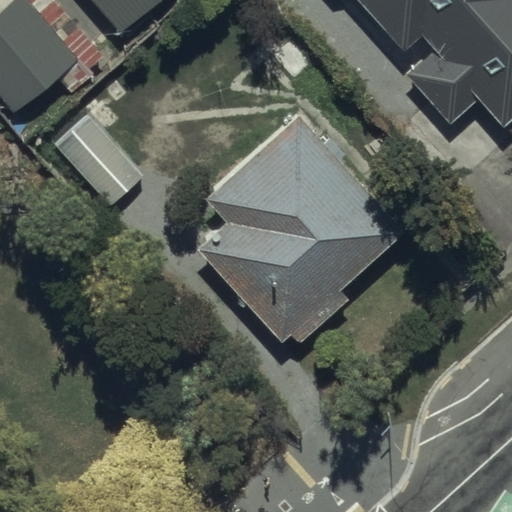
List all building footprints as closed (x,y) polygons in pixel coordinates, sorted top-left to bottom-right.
[(0,0),(0,79),(14,96),(55,62),(68,78),(109,44),(72,0),(0,0)] [(103,0),(123,21),(146,0),(103,0)] [(511,0),(364,0),(403,43),(421,27),(425,33),(398,57),(449,116),(479,90),(502,116),(511,107),(511,0)] [(406,210),(296,88),(198,175),(221,201),(197,222),(282,316),(293,307),(305,320),(352,278),(342,267),(406,210)] [(128,150),(82,101),(33,147),(79,196),(128,150)]
